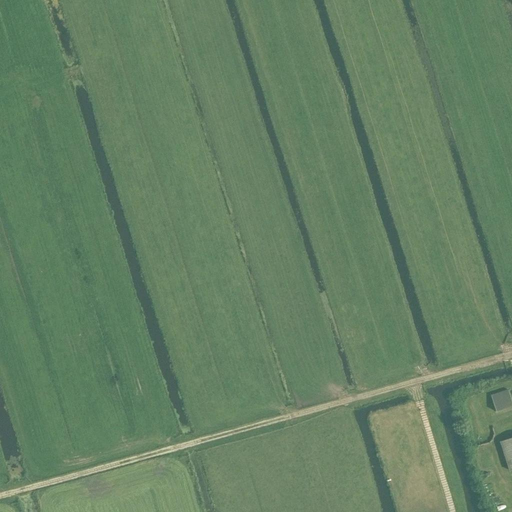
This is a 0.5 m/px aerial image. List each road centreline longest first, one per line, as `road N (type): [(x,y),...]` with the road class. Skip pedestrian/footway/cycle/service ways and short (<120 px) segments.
road 1 (track): [(511,354),(286,418)]
road 2 (track): [(452,511),(413,382)]
